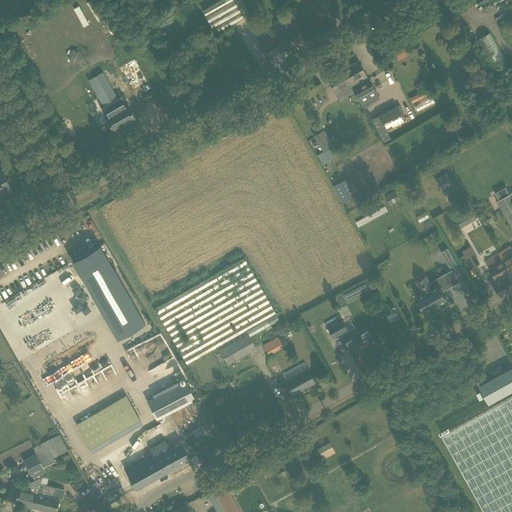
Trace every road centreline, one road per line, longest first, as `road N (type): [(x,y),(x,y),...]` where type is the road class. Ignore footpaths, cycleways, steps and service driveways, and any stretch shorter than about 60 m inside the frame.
road 1 (tertiary): [(0,237),(416,0)]
road 2 (unclassified): [(137,511),(174,481),(511,290)]
